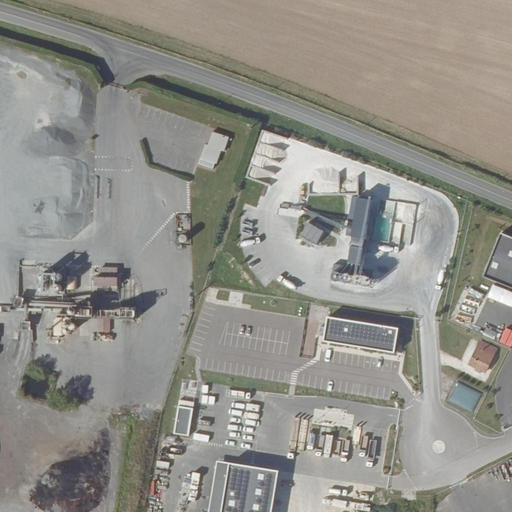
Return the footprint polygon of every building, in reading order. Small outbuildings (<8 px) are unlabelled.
[(270,185),(286,138),(261,129),(245,177),(270,185)] [(202,160),(218,166),(224,152),(227,153),(232,140),(216,133),(210,147),(208,146),(202,160)] [(361,285),(372,199),(355,197),(353,214),(350,214),(343,272),(330,271),(329,281),(361,285)] [(416,203),(372,198),(372,205),(377,206),(374,230),(389,232),(391,220),(413,223),(416,203)] [(305,222),(299,237),(317,244),(323,229),(305,222)] [(511,236),(502,233),(484,276),(511,286),(511,236)] [(94,268),(94,290),(117,289),(117,267),(94,268)] [(50,272),(47,289),(60,291),(61,282),(60,282),(62,274),(50,272)] [(67,276),(66,288),(76,289),(76,276),(67,276)] [(95,319),(133,318),(133,307),(121,307),(121,298),(116,298),(116,293),(94,293),(95,319)] [(89,308),(66,307),(66,315),(89,316),(89,308)] [(62,335),(61,317),(52,317),(53,335),(62,335)] [(78,318),(78,335),(91,335),(90,318),(78,318)] [(329,318),(326,340),(394,350),(398,328),(329,318)] [(511,350),(511,349),(511,331),(509,330),(503,346),(511,350)] [(468,367),(486,376),(498,353),(480,344),(468,367)] [(474,412),(482,393),(456,382),(448,401),(474,412)] [(175,433),(188,435),(192,408),(179,406),(175,433)] [(272,511),(279,470),(217,461),(209,511),(272,511)]
